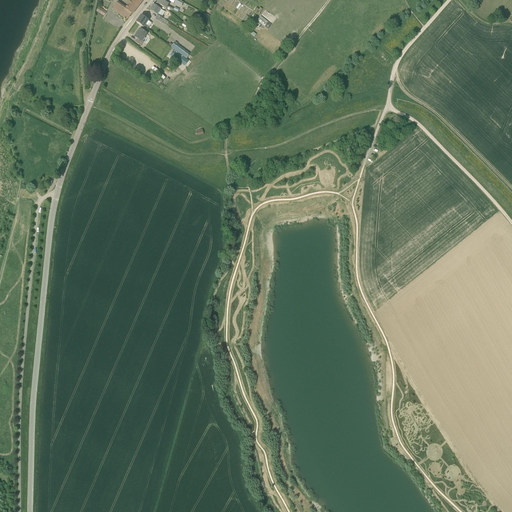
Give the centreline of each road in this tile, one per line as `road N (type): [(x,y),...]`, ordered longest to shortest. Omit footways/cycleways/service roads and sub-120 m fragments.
road 1 (tertiary): [(30,511),(50,219),(106,60),(147,0)]
road 2 (track): [(449,0),(397,60),(363,166),(324,206)]
road 3 (track): [(511,223),(410,117),(386,108)]
road 4 (track): [(392,78),(511,187)]
road 5 (unclassified): [(246,108),(329,0)]
